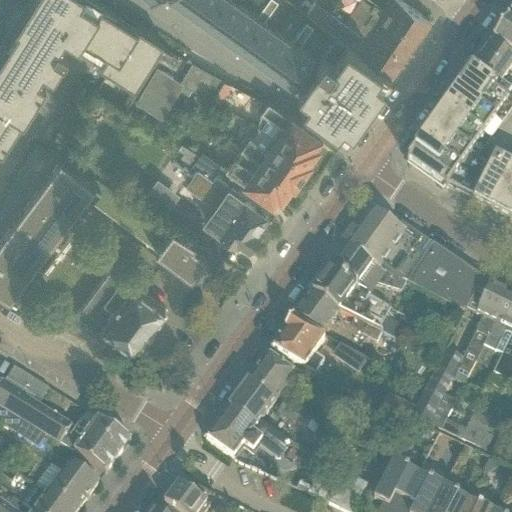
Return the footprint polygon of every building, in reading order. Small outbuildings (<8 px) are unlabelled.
[(0,149),(1,150),(44,81),(36,76),(42,67),(51,73),(66,50),(62,48),(56,44),(60,39),(63,33),(104,59),(98,67),(106,72),(134,89),(162,45),(163,44),(131,24),(118,16),(119,13),(98,0),(28,0),(2,41),(5,43),(0,50),(0,149)] [(170,0),(186,11),(193,0),(170,0)] [(193,0),(186,11),(203,23),(203,24),(220,0),(193,0)] [(220,0),(203,24),(204,24),(221,36),(242,7),(242,6),(242,7),(232,0),(220,0)] [(273,0),(268,0),(263,7),(270,12),(277,2),(273,0)] [(369,12),(372,15),(379,20),(414,44),(429,21),(398,0),(393,0),(383,14),(373,7),(369,12)] [(306,13),(306,14),(335,37),(390,75),(391,76),(392,76),(414,44),(379,20),(372,15),(363,26),(371,32),(369,35),(363,31),(360,35),(314,1),(306,13)] [(242,7),(221,36),(238,48),(238,49),(260,19),(256,17),(243,7),(242,7)] [(263,7),(256,17),(260,19),(263,22),(270,12),(263,7)] [(260,19),(238,49),(239,50),(239,49),(256,61),(278,32),(277,31),(277,32),(263,22),(260,19)] [(511,25),(506,21),(492,43),(508,54),(511,57),(511,25)] [(305,23),(298,32),(305,37),(312,28),(305,23)] [(278,32),(256,61),(273,74),(274,74),(295,45),(291,42),(278,32)] [(298,32),(291,42),(295,45),(298,47),(305,37),(298,32)] [(335,37),(297,91),(307,98),(301,106),(345,138),(351,130),(388,77),(390,75),(335,37)] [(295,45),(274,74),(274,75),(274,74),(291,86),(292,88),(292,87),(314,57),(312,56),(312,57),(298,47),(295,45)] [(511,62),(489,46),(470,74),(496,92),(493,96),(503,103),(502,104),(511,110),(511,109),(511,95),(500,87),(511,69),(511,62)] [(191,62),(179,82),(180,83),(190,88),(201,68),(191,62)] [(201,68),(190,88),(200,94),(212,74),(201,68)] [(138,101),(161,115),(180,83),(179,82),(157,69),(138,101)] [(212,74),(200,94),(211,101),(222,80),(221,79),(212,74)] [(470,74),(455,95),(478,112),(491,120),(497,111),(506,117),(511,110),(502,104),(503,103),(493,96),(496,92),(470,74)] [(222,80),(211,101),(218,104),(232,85),(222,80)] [(491,120),(478,112),(455,95),(443,112),(445,113),(485,141),(490,135),(484,130),(491,120)] [(262,101),(256,109),(260,112),(259,113),(257,127),(272,137),(274,139),(306,162),(321,140),(305,129),(267,103),(267,102),(266,104),(262,101)] [(485,141),(445,113),(443,112),(432,127),(468,153),(474,144),(480,148),(485,141)] [(471,155),(468,153),(432,127),(419,145),(458,172),(471,155)] [(246,136),(238,147),(258,161),(291,184),(293,185),(308,163),(306,162),(274,139),(266,150),(246,136)] [(181,143),(177,149),(183,152),(180,157),(191,164),(190,165),(197,170),(192,176),(193,176),(192,176),(186,185),(211,202),(214,199),(217,201),(216,202),(204,219),(217,229),(220,231),(220,232),(233,241),(236,237),(241,241),(246,245),(250,244),(253,241),(257,235),(257,230),(254,228),(265,214),(248,202),(215,178),(213,180),(209,177),(219,163),(201,151),(198,155),(187,147),(181,143)] [(419,145),(406,163),(445,191),(458,172),(419,145)] [(69,225),(88,199),(101,181),(81,168),(79,172),(59,156),(30,196),(50,211),(69,225)] [(258,161),(258,162),(250,172),(232,160),(225,171),(275,206),(291,184),(258,161)] [(485,177),(473,201),(472,203),(491,212),(511,170),(511,169),(494,161),(485,177)] [(510,220),(511,216),(511,170),(491,212),(509,222),(510,220)] [(101,181),(88,199),(121,224),(137,204),(101,181)] [(30,196),(1,233),(21,248),(40,263),(69,225),(50,211),(30,196)] [(121,224),(150,246),(190,277),(210,251),(137,204),(121,224)] [(371,212),(357,232),(470,305),(481,283),(482,281),(400,225),(396,231),(371,212)] [(357,232),(345,248),(377,271),(393,279),(465,316),(467,311),(470,305),(357,232)] [(0,291),(13,300),(40,263),(21,248),(1,233),(0,235),(0,291)] [(345,248),(328,271),(355,291),(356,290),(355,289),(360,283),(367,288),(369,285),(379,288),(401,294),(405,285),(393,279),(377,271),(345,248)] [(69,325),(97,346),(107,332),(134,352),(165,311),(110,269),(69,325)] [(328,271),(312,294),(339,314),(339,313),(367,326),(378,332),(381,334),(381,335),(395,342),(402,330),(385,320),(384,320),(387,315),(388,314),(390,311),(389,310),(387,309),(358,293),(355,291),(328,271)] [(470,305),(467,311),(476,316),(490,287),(481,283),(470,305)] [(483,349),(508,296),(490,287),(476,316),(483,319),(462,361),(446,353),(413,416),(440,431),(451,410),(454,405),(443,399),(451,384),(462,390),(483,349)] [(339,314),(312,294),(293,319),(322,336),(339,314)] [(511,297),(508,296),(483,349),(501,358),(511,335),(511,297)] [(324,342),(309,332),(292,321),(271,352),(314,378),(324,365),(313,358),(324,342)] [(367,326),(361,337),(376,344),(381,334),(378,332),(367,326)] [(420,351),(439,360),(449,340),(431,331),(420,351)] [(511,383),(511,380),(511,335),(501,358),(493,374),(511,383)] [(342,348),(337,356),(346,360),(350,353),(342,348)] [(267,357),(247,384),(275,404),(294,378),(267,357)] [(13,369),(4,384),(39,405),(48,391),(13,369)] [(247,384),(229,410),(256,430),(260,425),(275,404),(247,384)] [(0,408),(20,421),(106,475),(131,442),(98,421),(91,431),(81,424),(75,432),(24,400),(25,399),(9,389),(8,391),(0,385),(0,408)] [(380,410),(407,423),(413,411),(387,397),(380,410)] [(281,409),(276,416),(290,427),(300,413),(293,407),(290,405),(286,402),(281,409)] [(0,424),(13,432),(20,421),(0,408),(0,424)] [(233,462),(243,448),(252,455),(259,446),(263,449),(277,460),(288,445),(260,425),(256,430),(229,410),(205,441),(233,462)] [(441,432),(461,441),(471,419),(451,410),(441,432)] [(300,413),(290,427),(301,435),(311,421),(300,413)] [(471,419),(461,441),(479,449),(487,432),(470,424),(472,420),(471,419)] [(307,456),(299,472),(328,488),(321,501),(341,511),(349,496),(359,502),(367,488),(307,456)] [(384,511),(398,511),(418,476),(407,471),(408,469),(394,461),(373,500),(387,507),(384,511)] [(488,463),(483,472),(485,477),(497,469),(496,467),(488,463)] [(50,468),(38,484),(42,487),(44,489),(48,492),(74,511),(77,511),(97,485),(81,473),(69,464),(60,475),(50,468)] [(430,511),(443,487),(429,479),(428,481),(418,476),(398,511),(430,511)] [(21,506),(21,507),(28,511),(74,511),(48,492),(44,489),(42,487),(38,484),(21,506)] [(191,495),(177,485),(172,493),(163,505),(158,511),(159,511),(206,511),(209,509),(191,495)] [(462,511),(467,502),(457,496),(458,495),(443,487),(430,511),(462,511)] [(0,511),(28,511),(21,507),(21,506),(13,501),(8,508),(6,507),(0,502),(0,511)] [(490,511),(478,506),(477,507),(467,502),(462,511),(490,511)]
